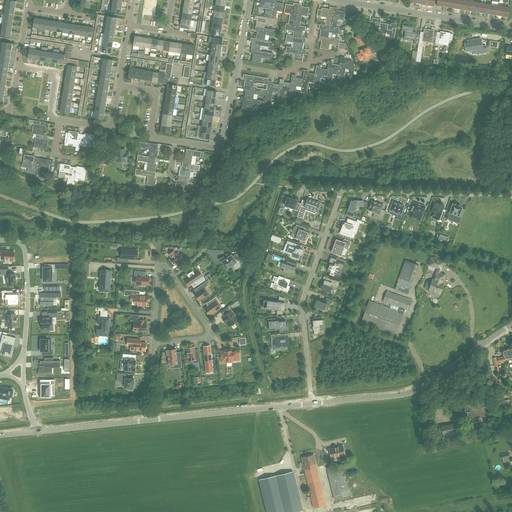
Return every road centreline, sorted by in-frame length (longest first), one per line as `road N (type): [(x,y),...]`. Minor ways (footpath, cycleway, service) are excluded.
road 1 (residential): [(312,404),(303,302),(341,189)]
road 2 (unclassified): [(312,404),(410,393),(511,326)]
road 3 (residential): [(341,189),(511,193)]
road 4 (unclassified): [(150,421),(312,404)]
road 5 (residential): [(221,148),(150,137),(155,93),(119,86)]
road 6 (residential): [(112,129),(50,119),(58,73),(18,66)]
road 7 (residential): [(237,66),(277,73),(310,63),(317,0)]
road 8 (residential): [(21,359),(26,259),(20,242),(0,240)]
road 9 (residential): [(175,278),(208,332),(155,342)]
